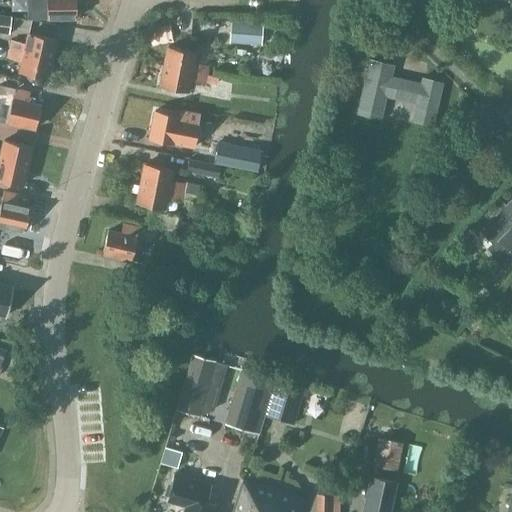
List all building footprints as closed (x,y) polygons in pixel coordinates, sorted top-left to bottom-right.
[(29,0),(30,19),(74,18),(74,0),(29,0)] [(0,15),(0,31),(8,33),(10,17),(0,15)] [(229,41),(261,44),(263,24),(230,22),(229,41)] [(11,40),(8,49),(50,59),(54,39),(27,33),(25,43),(11,40)] [(167,46),(163,66),(204,74),(206,65),(191,62),(193,51),(167,46)] [(19,72),(46,78),(50,59),(8,49),(6,58),(21,62),(19,72)] [(253,55),(252,71),(268,72),(269,56),(253,55)] [(415,103),(411,120),(433,125),(442,81),(421,76),(420,82),(391,75),(394,64),(369,58),(356,113),(381,119),(386,97),(415,103)] [(202,82),(204,74),(163,66),(159,86),(185,91),(188,80),(202,83),(202,82)] [(204,74),(202,82),(215,85),(217,77),(204,74)] [(6,122),(34,128),(39,106),(27,103),(29,94),(13,90),(6,122)] [(154,111),(148,139),(171,144),(192,148),(198,122),(199,114),(180,110),(179,116),(154,111)] [(201,130),(202,149),(224,148),(224,129),(201,130)] [(1,151),(0,150),(0,160),(26,166),(30,147),(3,141),(1,151)] [(186,171),(218,177),(219,164),(188,158),(186,171)] [(0,180),(22,185),(26,166),(0,160),(0,180)] [(143,164),(139,183),(180,191),(182,182),(168,179),(170,169),(143,164)] [(178,200),(180,191),(139,183),(136,202),(162,207),(164,197),(178,200)] [(0,200),(0,224),(23,230),(28,208),(16,205),(18,195),(2,192),(0,200)] [(504,269),(511,260),(511,198),(485,225),(505,245),(492,258),(504,269)] [(172,231),(195,239),(200,227),(176,219),(172,231)] [(101,253),(129,259),(135,227),(120,224),(118,234),(106,231),(101,253)] [(200,227),(195,239),(215,247),(220,234),(200,227)] [(296,230),(294,243),(319,246),(321,233),(296,230)] [(173,268),(151,264),(149,275),(170,280),(173,268)] [(191,354),(175,408),(199,415),(214,361),(191,354)] [(225,423),(257,432),(273,378),(240,368),(225,423)] [(265,417),(292,425),(303,387),(276,379),(265,417)] [(199,440),(200,428),(181,426),(180,437),(169,435),(167,455),(185,457),(187,439),(199,440)] [(377,436),(371,465),(397,470),(402,442),(377,436)] [(210,511),(213,505),(207,504),(210,495),(209,495),(212,484),(174,473),(166,500),(182,506),(182,508),(188,510),(187,511),(210,511)] [(362,511),(389,511),(395,480),(370,475),(362,511)] [(232,511),(296,511),(301,497),(243,479),(232,511)] [(345,480),(321,481),(322,510),(346,509),(345,480)]
